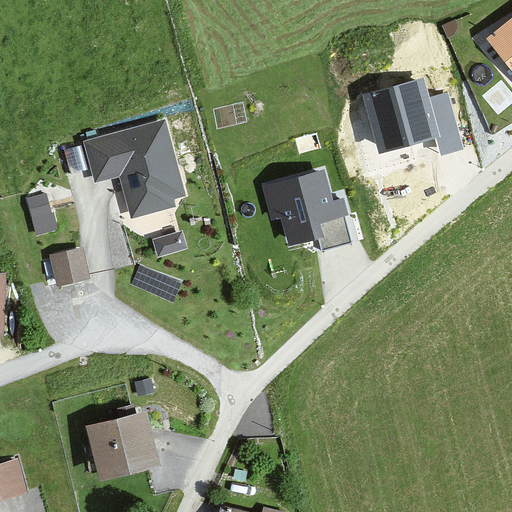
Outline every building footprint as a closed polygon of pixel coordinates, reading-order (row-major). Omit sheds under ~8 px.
[(511,21),(490,39),(511,65),(511,21)] [(422,80),(367,94),(381,148),(436,135),(427,99),(422,80)] [(448,93),(427,99),(436,135),(441,154),(463,148),(448,93)] [(163,122),(88,142),(98,181),(126,173),(135,208),(182,196),(163,122)] [(323,172),(264,186),(272,217),(282,214),(289,243),(318,236),(322,251),(353,243),(343,201),(331,204),(323,172)] [(28,193),(38,231),(60,225),(50,187),(28,193)] [(49,252),(57,285),(89,278),(81,244),(49,252)] [(142,405),(85,420),(100,475),(157,460),(142,405)] [(18,455),(0,460),(0,497),(29,489),(18,455)] [(254,511),(212,502),(209,511),(254,511)]
